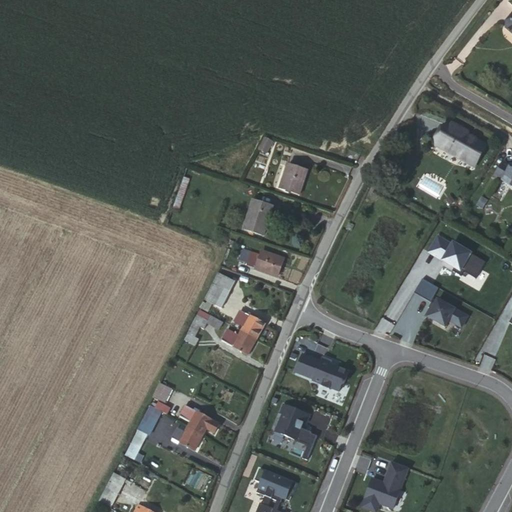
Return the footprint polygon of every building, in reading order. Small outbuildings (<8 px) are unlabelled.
[(453,125),(440,148),(475,168),(486,148),(467,137),(468,135),(453,125)] [(273,141),(265,139),(261,151),(269,153),(273,141)] [(500,181),(511,188),(511,165),(508,166),(501,162),(493,176),(500,180),(500,181)] [(307,172),(288,165),(281,188),(299,194),(307,172)] [(188,182),(182,180),(177,194),(183,196),(188,182)] [(177,194),(173,208),(178,210),(183,196),(177,194)] [(272,207),(253,201),(244,229),(263,235),(272,207)] [(464,272),(476,279),(485,263),(453,244),(452,245),(438,237),(429,252),(457,269),(455,272),(462,276),(464,272)] [(240,261),(248,264),(250,256),(252,252),(243,250),(240,261)] [(259,260),(256,269),(277,277),(283,259),(262,252),(259,260)] [(250,256),(248,264),(247,266),(256,269),(259,260),(250,256)] [(234,282),(219,275),(206,300),(221,308),(234,282)] [(429,283),(422,279),(414,294),(421,298),(429,283)] [(439,289),(429,283),(421,298),(431,303),(439,289)] [(433,305),(426,317),(445,328),(449,321),(462,329),(468,318),(438,301),(435,306),(433,305)] [(201,311),(198,316),(208,322),(211,317),(201,311)] [(231,319),(217,311),(215,315),(228,323),(231,319)] [(244,326),(241,333),(256,341),(264,325),(241,312),(236,321),(244,326)] [(208,322),(198,316),(185,341),(195,346),(198,339),(194,337),(199,327),(204,329),(207,324),(218,330),(222,323),(211,317),(208,322)] [(256,341),(241,333),(239,336),(229,331),(223,340),(248,355),(256,341)] [(302,355),(295,373),(313,380),(312,382),(322,385),(321,387),(329,391),(330,389),(339,392),(342,384),(344,385),(349,373),(330,365),(332,362),(322,358),(320,363),(302,355)] [(172,390),(160,383),(159,386),(171,392),(172,390)] [(171,392),(159,386),(152,398),(165,403),(171,392)] [(188,428),(203,436),(206,430),(211,421),(198,413),(193,410),(186,406),(180,416),(191,422),(188,428)] [(275,433),(296,441),(301,429),(300,429),(302,423),(305,424),(309,416),(283,406),(280,414),(282,415),(275,433)] [(160,416),(162,412),(153,407),(151,411),(160,416)] [(160,416),(151,411),(149,409),(132,443),(140,447),(147,434),(150,436),(160,416)] [(158,421),(169,429),(174,421),(163,414),(158,421)] [(211,421),(206,430),(214,434),(219,425),(211,421)] [(194,451),(203,436),(188,428),(186,432),(179,428),(171,441),(177,445),(178,443),(194,451)] [(140,447),(132,443),(125,456),(144,466),(147,460),(136,454),(140,447)] [(392,509),(408,469),(391,463),(388,472),(390,473),(385,485),(372,479),(364,498),(392,509)] [(287,492),(291,494),(295,485),(258,470),(254,481),(260,483),(255,493),(275,501),(279,503),(281,499),(284,500),(287,492)] [(125,480),(114,475),(100,502),(111,508),(125,480)]
